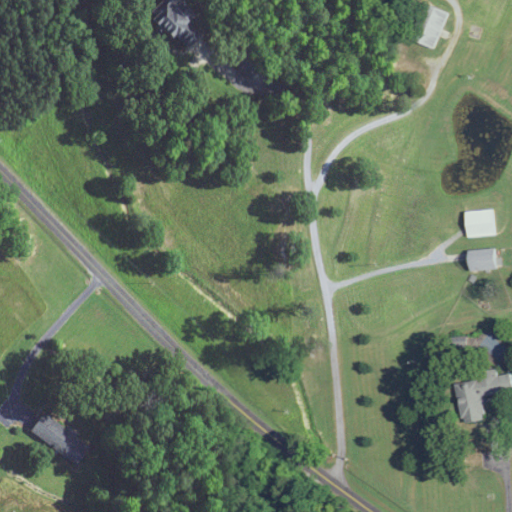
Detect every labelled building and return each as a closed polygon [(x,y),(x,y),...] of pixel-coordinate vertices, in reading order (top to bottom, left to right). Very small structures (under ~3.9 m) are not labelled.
[(186,50),(199,35),(186,24),(194,15),(178,2),(179,0),(163,0),(148,20),(186,50)] [(436,51),(450,14),(426,4),(411,41),(436,51)] [(239,58),(241,73),(247,72),(248,73),(255,72),(253,56),(239,58)] [(467,213),(469,238),(497,236),(495,211),(467,213)] [(498,270),(497,249),(470,250),(471,271),(498,270)] [(511,391),(511,373),(499,376),(499,371),(457,379),(465,423),(486,419),(482,397),(511,391)] [(76,465),(90,445),(43,412),(29,432),(76,465)]
